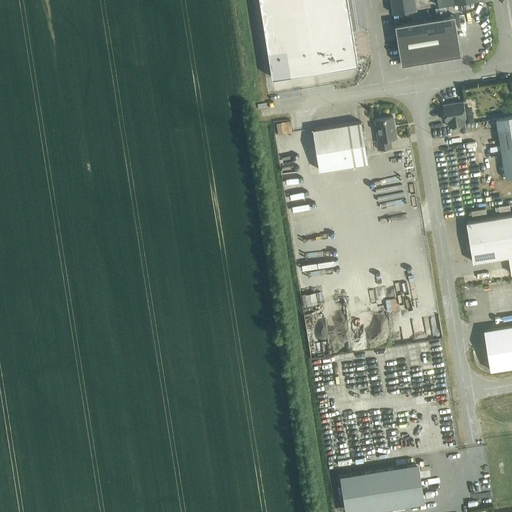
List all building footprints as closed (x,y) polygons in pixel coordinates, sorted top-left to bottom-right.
[(259,0),(272,77),(358,64),(347,0),(259,0)] [(415,0),(391,0),(393,13),(417,9),(415,0)] [(458,35),(454,15),(395,24),(402,64),(451,56),(461,54),(458,35)] [(443,105),(445,121),(448,120),(449,127),(465,124),(464,118),(466,117),(464,102),(443,105)] [(511,177),(511,115),(496,118),(506,178),(511,177)] [(378,140),(377,141),(378,149),(392,147),(390,139),(397,138),(393,116),(375,119),(379,140),(378,140)] [(361,121),(313,129),(320,170),(368,162),(361,121)] [(287,157),(287,164),(300,163),(300,156),(287,157)] [(289,180),(302,177),(299,164),(287,167),(289,180)] [(511,272),(511,214),(467,222),(470,244),(466,245),(468,252),(472,252),(473,262),(509,256),(511,272)] [(337,227),(319,230),(320,236),(338,234),(337,227)] [(303,232),(304,239),(318,236),(317,230),(303,232)] [(309,288),(311,300),(321,298),(319,286),(309,288)] [(399,291),(400,307),(407,306),(406,291),(399,291)] [(511,366),(511,325),(484,330),(490,370),(511,366)]
